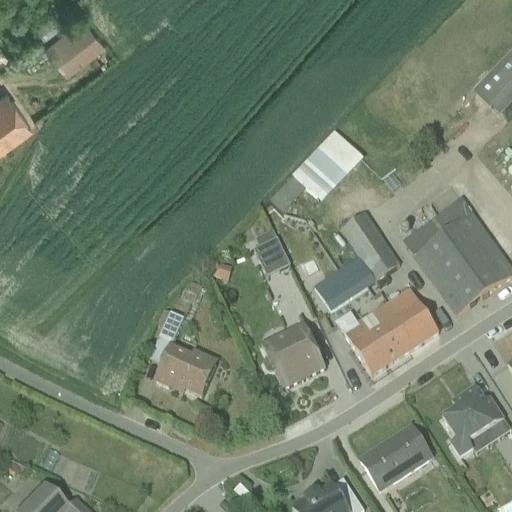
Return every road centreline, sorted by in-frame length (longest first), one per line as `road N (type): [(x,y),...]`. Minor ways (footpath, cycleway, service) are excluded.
road 1 (residential): [(511,312),(324,435),(218,478)]
road 2 (residential): [(218,478),(0,365)]
